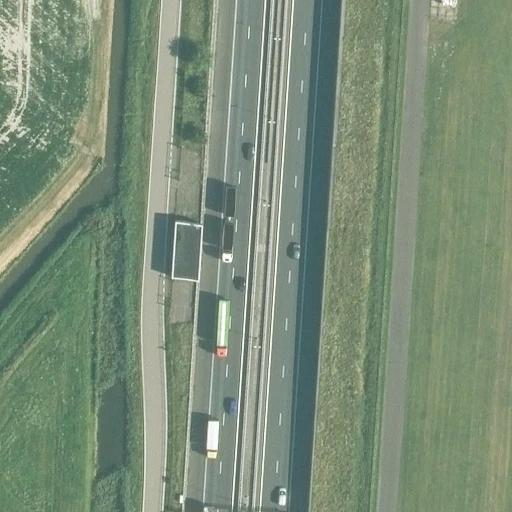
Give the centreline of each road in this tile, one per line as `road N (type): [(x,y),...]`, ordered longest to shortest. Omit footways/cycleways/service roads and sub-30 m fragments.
road 1 (motorway): [(252,0),(219,511)]
road 2 (motorway): [(276,511),(309,0)]
road 3 (unclassified): [(155,511),(153,302),(171,0)]
